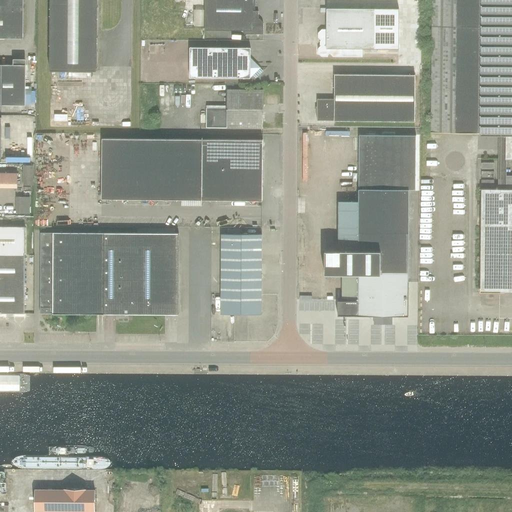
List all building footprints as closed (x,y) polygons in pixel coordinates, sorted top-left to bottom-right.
[(0,0),(0,8),(23,8),(23,0),(0,0)] [(98,0),(50,0),(50,71),(97,71),(98,0)] [(263,34),(264,23),(262,23),(259,20),(259,11),(253,11),(253,0),(205,0),(205,30),(244,31),(244,34),(263,34)] [(511,0),(431,0),(431,133),(479,133),(479,134),(480,134),(480,136),(499,136),(499,189),(481,189),(480,292),(511,292),(511,176),(506,176),(506,159),(511,159),(511,0)] [(23,8),(0,8),(0,38),(23,39),(23,8)] [(375,49),(375,9),(327,8),(327,30),(322,30),(318,33),(318,38),(322,41),(322,45),(318,48),(318,53),(322,57),(327,57),(330,53),(333,57),(338,57),(341,54),(341,49),(375,49)] [(190,47),(190,78),(250,78),(251,78),(253,75),(256,79),(263,71),(251,58),(251,48),(190,47)] [(0,105),(25,106),(25,65),(0,64),(0,105)] [(335,74),(334,98),(415,99),(415,75),(335,74)] [(227,90),(227,106),(207,105),(207,128),(227,128),(263,128),(263,90),(227,90)] [(415,121),(415,99),(334,98),(334,99),(317,99),(317,121),(415,121)] [(325,249),(325,274),(359,274),(358,284),(329,284),(330,315),(358,315),(374,315),(374,318),(379,322),(387,323),(393,318),(393,316),(408,316),(409,189),(415,189),(416,135),(360,135),(359,201),(338,201),(338,249),(325,249)] [(263,201),(263,140),(102,140),(102,201),(263,201)] [(24,165),(24,185),(34,185),(34,165),(24,165)] [(0,187),(18,188),(18,173),(0,172),(0,187)] [(31,213),(31,196),(16,196),(17,213),(31,213)] [(0,313),(25,313),(25,255),(25,227),(0,226),(0,313)] [(52,233),(40,233),(41,313),(53,313),(178,312),(177,231),(52,233)] [(222,234),(221,314),(262,314),(262,234),(222,234)] [(318,298),(318,285),(301,284),(301,297),(318,298)] [(105,510),(105,490),(95,490),(95,489),(75,489),(75,490),(45,490),(45,510),(105,510)]
